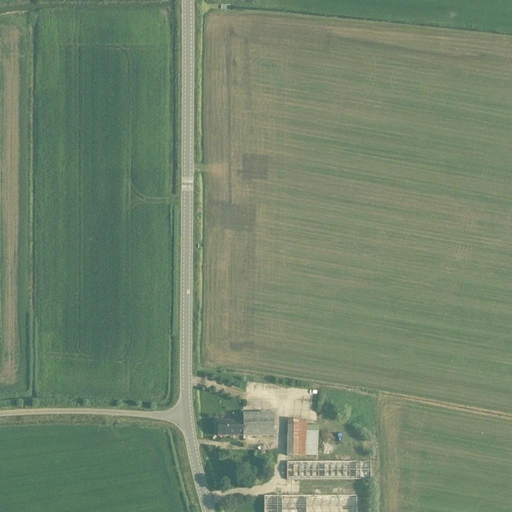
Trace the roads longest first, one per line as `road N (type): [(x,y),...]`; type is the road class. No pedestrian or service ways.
road 1 (tertiary): [(186,418),(187,0)]
road 2 (unclassified): [(0,415),(186,418)]
